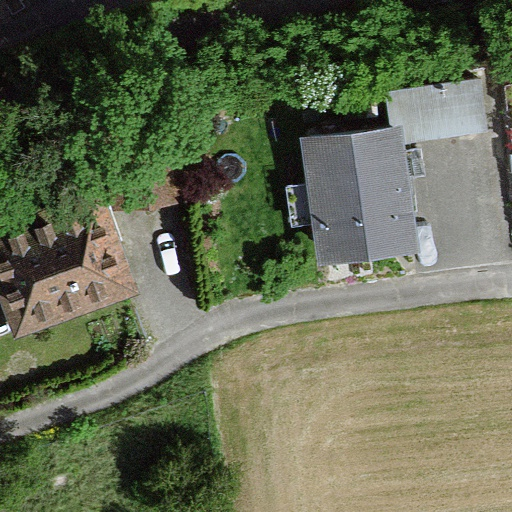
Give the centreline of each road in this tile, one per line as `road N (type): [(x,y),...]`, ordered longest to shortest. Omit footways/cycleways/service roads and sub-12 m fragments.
road 1 (residential): [(511,288),(199,328),(0,409)]
road 2 (residential): [(0,104),(317,0)]
